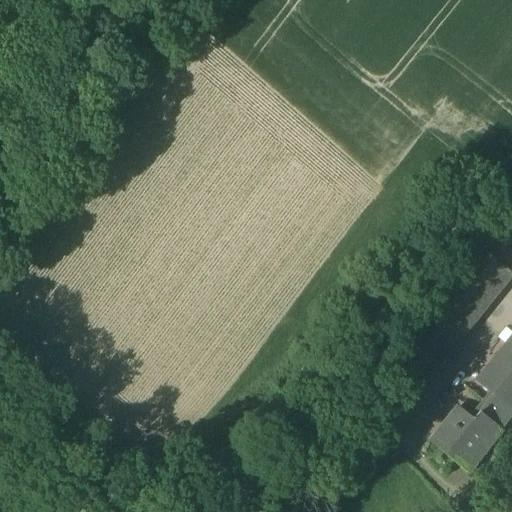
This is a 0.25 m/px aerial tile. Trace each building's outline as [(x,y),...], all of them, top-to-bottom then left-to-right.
[(475,244),(511,274),(511,250),(487,230),(475,244)] [(405,366),(426,384),(501,292),(511,278),(511,274),(475,244),(388,352),(394,357),(405,366)] [(511,339),(507,346),(478,382),(499,399),(511,410),(511,409),(511,339)] [(499,399),(492,409),(486,416),(487,416),(501,428),(502,429),(508,422),(511,416),(511,409),(511,410),(499,399)] [(0,403),(0,422),(10,414),(0,403)] [(433,442),(469,472),(504,430),(502,429),(501,428),(487,416),(486,416),(482,412),(476,419),(462,407),(433,442)] [(0,454),(0,471),(7,479),(8,477),(9,476),(16,470),(1,454),(0,454)] [(197,473),(228,511),(282,511),(238,456),(229,464),(221,454),(197,473)]
